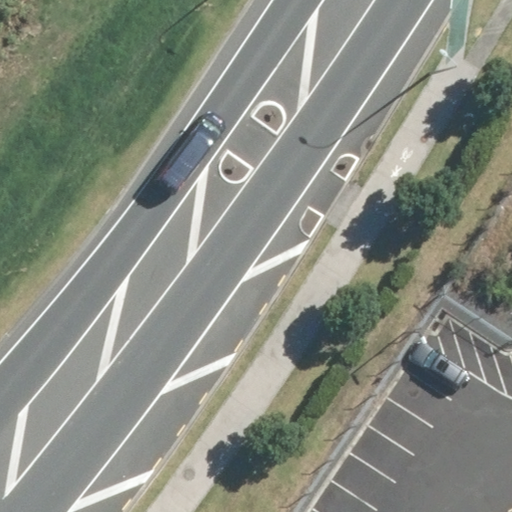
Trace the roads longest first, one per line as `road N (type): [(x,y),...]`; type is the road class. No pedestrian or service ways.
road 1 (tertiary): [(405,0),(134,375),(23,511)]
road 2 (tertiary): [(0,391),(98,276),(301,0)]
